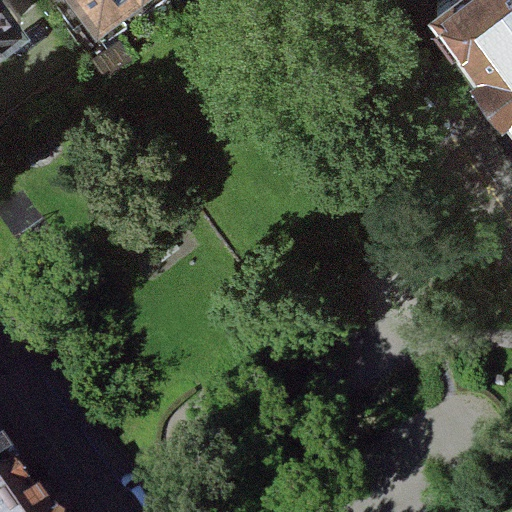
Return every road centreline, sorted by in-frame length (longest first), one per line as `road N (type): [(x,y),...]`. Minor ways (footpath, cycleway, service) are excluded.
road 1 (residential): [(511,247),(323,0)]
road 2 (residential): [(0,335),(130,511)]
